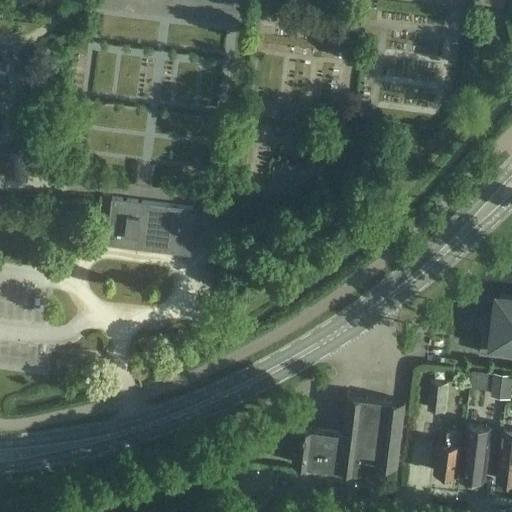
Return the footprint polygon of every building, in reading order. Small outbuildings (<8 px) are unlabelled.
[(194,231),(197,208),(111,197),(109,211),(105,243),(191,254),(194,231)] [(511,295),(501,294),(499,303),(496,303),(494,316),(484,314),(481,338),(479,352),(511,355),(511,295)] [(487,386),(488,373),(472,372),(471,385),(487,386)] [(510,398),(511,386),(511,375),(494,373),(491,395),(510,398)] [(444,409),(448,381),(430,379),(427,407),(444,409)] [(396,466),(405,401),(378,397),(346,393),(342,431),(296,425),(291,463),(357,471),(358,461),(396,466)] [(484,477),(489,433),(490,426),(467,423),(464,443),(460,474),(464,474),(467,478),(473,478),(476,476),(484,477)] [(511,480),(511,429),(511,430),(502,429),(500,444),(496,478),(511,480)] [(457,474),(462,432),(446,430),(445,441),(438,440),(434,471),(457,474)]
